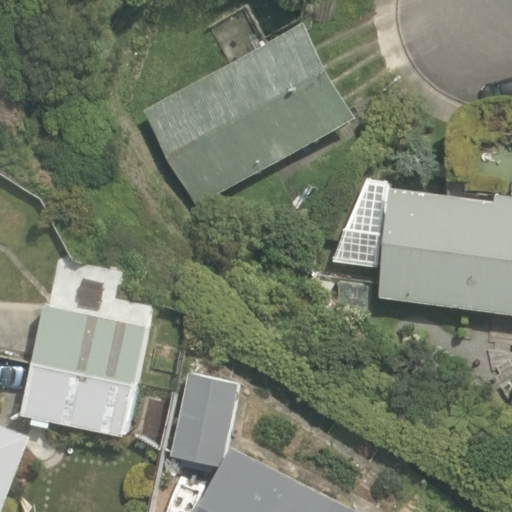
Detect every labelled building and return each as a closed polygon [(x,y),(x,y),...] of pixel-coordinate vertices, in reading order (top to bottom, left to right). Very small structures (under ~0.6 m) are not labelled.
[(362,114),(308,18),(147,110),(200,208),(362,114)] [(394,182),(382,295),(511,312),(511,190),(500,189),(500,195),(394,182)] [(47,302),(36,360),(138,381),(149,323),(47,302)] [(138,381),(36,360),(24,413),(33,415),(32,423),(51,427),(53,420),(127,436),(138,381)] [(174,454),(222,464),(240,380),(191,368),(174,454)] [(0,511),(3,511),(34,434),(0,421),(0,511)] [(366,511),(235,447),(200,511),(366,511)]
